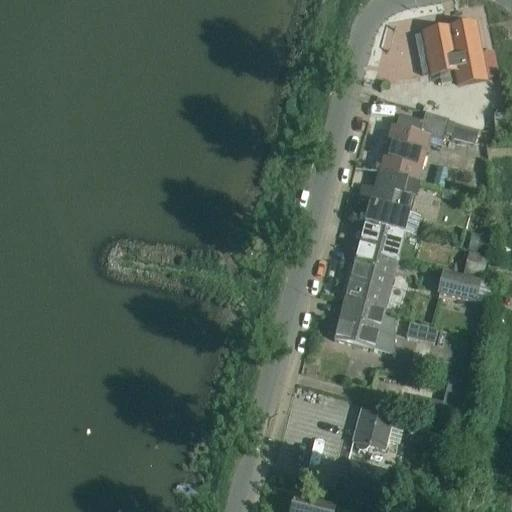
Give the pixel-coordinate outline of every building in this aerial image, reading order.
[(487,83),(476,23),(421,34),(429,78),(453,74),(456,89),(487,83)] [(394,131),(429,140),(442,143),(448,121),(424,114),(421,125),(398,118),(394,131)] [(378,176),(416,186),(429,140),(394,131),(390,130),(378,176)] [(403,236),(416,186),(378,176),(365,226),(403,236)] [(403,236),(365,226),(364,225),(357,253),(365,255),(365,254),(372,255),(372,253),(397,260),(403,236)] [(477,253),(488,255),(488,240),(479,238),(477,253)] [(467,252),(463,273),(482,277),(486,256),(467,252)] [(353,266),(343,305),(382,315),(397,260),(372,253),(372,255),(365,254),(365,255),(357,253),(353,266)] [(441,274),(437,296),(454,301),(476,306),(476,304),(485,306),(487,306),(491,290),(492,288),(486,287),(481,285),(481,283),(441,274)] [(343,305),(332,342),(372,353),(373,352),(393,358),(392,323),(380,320),(382,315),(343,305)] [(409,325),(404,342),(420,346),(424,329),(409,325)] [(420,399),(415,398),(411,414),(439,421),(441,414),(457,418),(465,385),(448,379),(442,402),(421,397),(420,399)] [(386,443),(398,446),(404,424),(361,412),(352,444),(384,453),(386,443)] [(351,467),(344,494),(382,504),(390,477),(351,467)] [(294,498),(289,511),(334,511),(336,509),(294,498)]
